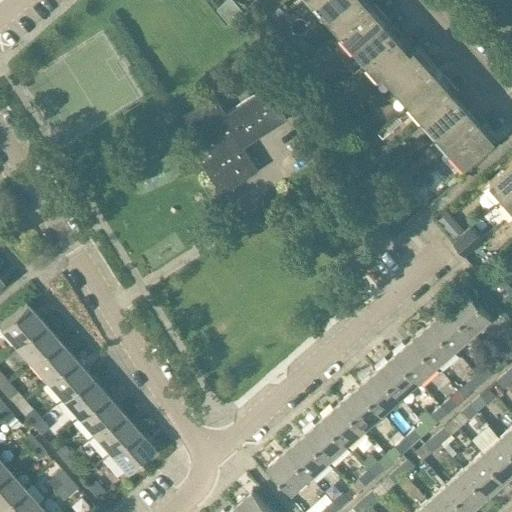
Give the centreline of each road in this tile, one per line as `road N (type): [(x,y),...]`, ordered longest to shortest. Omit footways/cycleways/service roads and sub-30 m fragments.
road 1 (residential): [(212,466),(0,132)]
road 2 (residential): [(212,466),(440,252)]
road 3 (unclassified): [(511,105),(420,0)]
